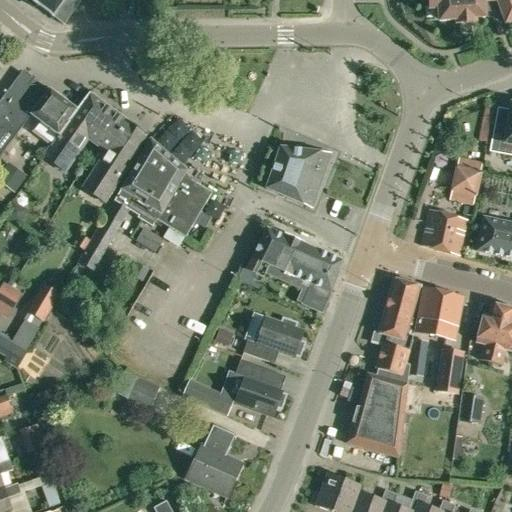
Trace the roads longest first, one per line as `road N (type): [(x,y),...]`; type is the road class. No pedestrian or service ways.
road 1 (secondary): [(344,33),(59,45),(34,37)]
road 2 (secondary): [(271,511),(367,253)]
road 3 (secondary): [(367,253),(415,120),(414,87)]
road 4 (residential): [(511,293),(367,253)]
